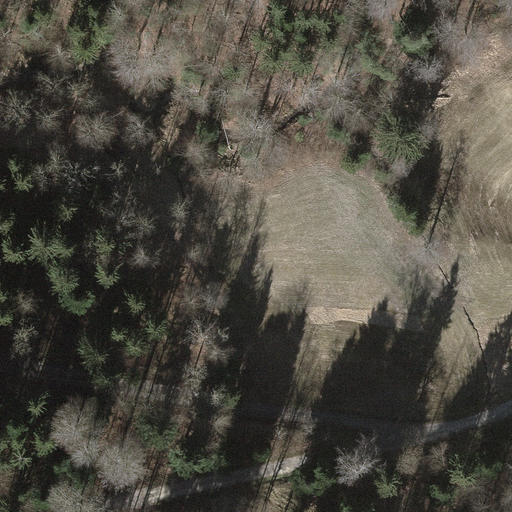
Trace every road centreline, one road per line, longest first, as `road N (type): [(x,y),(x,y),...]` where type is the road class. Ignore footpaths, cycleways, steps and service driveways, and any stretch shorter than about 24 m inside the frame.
road 1 (track): [(0,360),(420,433)]
road 2 (track): [(420,433),(75,511)]
